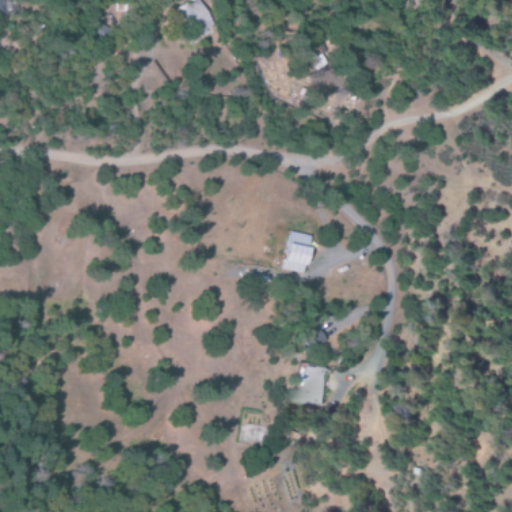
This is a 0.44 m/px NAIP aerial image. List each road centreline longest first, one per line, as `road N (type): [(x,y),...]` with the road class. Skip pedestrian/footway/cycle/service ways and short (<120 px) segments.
road 1 (residential): [(0,160),(148,168),(238,162),(296,184),(327,211),(511,84)]
road 2 (residential): [(327,211),(361,240),(381,303),(363,385),(382,511)]
